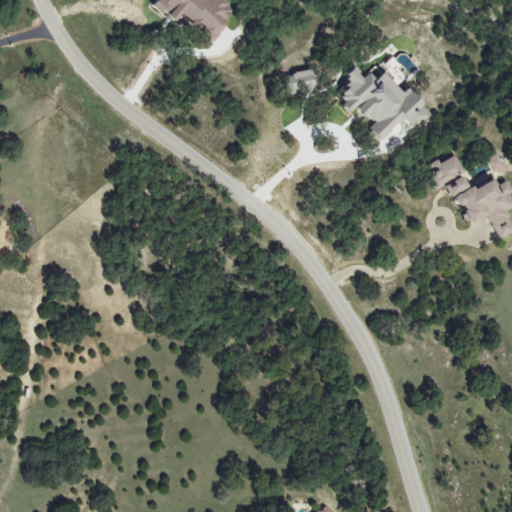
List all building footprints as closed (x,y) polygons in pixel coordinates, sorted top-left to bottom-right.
[(156,0),(152,5),(175,22),(182,14),(216,39),(227,24),(223,21),(233,8),(221,0),(156,0)] [(413,94),(406,89),(401,93),(383,71),(379,75),(373,68),(362,77),(354,67),(344,75),(349,81),(338,98),(349,112),(355,107),(362,115),(371,120),(373,122),(369,129),(380,141),(387,134),(389,132),(403,120),(416,127),(431,114),(413,94)] [(316,88),(310,68),(282,76),(287,95),(316,88)] [(494,175),(506,168),(496,149),(483,156),(494,175)] [(434,190),(464,172),(454,155),(439,163),(437,159),(426,165),(432,175),(427,177),(434,190)] [(444,185),(456,208),(460,206),(469,224),(486,215),(498,239),(511,231),(511,225),(505,212),(511,207),(511,201),(508,194),(511,192),(506,181),(496,186),(493,179),(471,190),(463,175),(444,185)]
